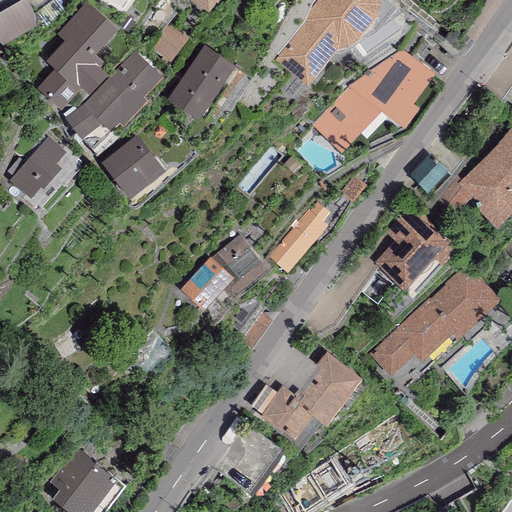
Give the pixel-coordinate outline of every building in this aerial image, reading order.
[(26,0),(20,0),(0,11),(0,42),(3,45),(37,24),(33,17),(32,9),(26,0)] [(190,0),(208,12),(217,0),(190,0)] [(306,23),(275,60),(306,85),(338,47),(341,47),(345,47),(349,45),(356,40),(370,24),(377,16),(379,6),(379,0),(317,0),(312,7),(306,23)] [(116,29),(85,2),(57,34),(64,40),(46,61),(54,68),(37,88),(63,111),(82,89),(90,97),(109,76),(98,67),(103,61),(95,54),(116,29)] [(173,64),(191,40),(172,26),(154,50),(173,64)] [(236,66),(204,45),(167,99),(199,121),(236,66)] [(435,73),(401,49),(348,86),(311,124),(341,153),(381,112),(398,124),(402,118),(406,121),(416,109),(411,106),(435,73)] [(162,77),(134,51),(109,76),(90,97),(83,104),(65,117),(81,141),(101,124),(110,132),(119,124),(122,127),(147,101),(143,98),(162,77)] [(511,127),(494,148),(439,202),(453,216),(473,199),(481,213),(487,221),(497,229),(511,212),(511,127)] [(165,171),(136,135),(100,164),(129,200),(165,171)] [(48,137),(8,181),(29,199),(40,188),(42,189),(61,168),(55,163),(65,152),(48,137)] [(447,170),(429,153),(408,175),(426,192),(447,170)] [(451,242),(414,205),(386,232),(394,240),(373,261),(402,290),(435,258),(448,245),(451,242)] [(309,210),(268,256),(286,273),(327,227),(309,210)] [(210,257),(179,290),(204,311),(222,290),(226,293),(233,293),(239,292),(266,270),(239,234),(210,257)] [(455,252),(448,245),(435,258),(442,265),(455,252)] [(511,246),(502,257),(511,266),(511,246)] [(500,301),(468,265),(369,354),(390,377),(414,356),(421,363),(451,336),(457,342),(492,311),(491,309),(500,301)] [(361,379),(327,351),(317,365),(321,369),(302,393),(299,390),(294,397),(281,386),(277,393),(262,416),(294,441),(313,416),(326,425),(361,379)] [(249,407),(262,416),(277,393),(265,385),(249,407)] [(104,511),(125,486),(76,448),(49,482),(58,490),(51,499),(67,511),(104,511)] [(361,485),(342,451),(341,450),(277,487),(291,511),(295,511),(337,488),(342,497),(361,485)]
